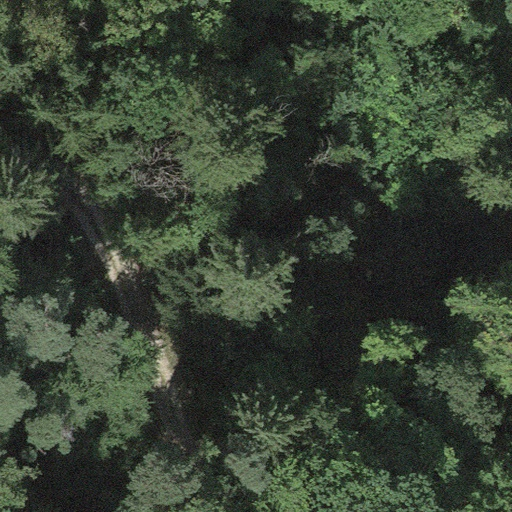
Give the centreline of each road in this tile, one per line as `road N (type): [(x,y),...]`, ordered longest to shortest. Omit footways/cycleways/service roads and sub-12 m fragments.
road 1 (track): [(214,511),(172,378),(103,244)]
road 2 (track): [(0,154),(103,244)]
